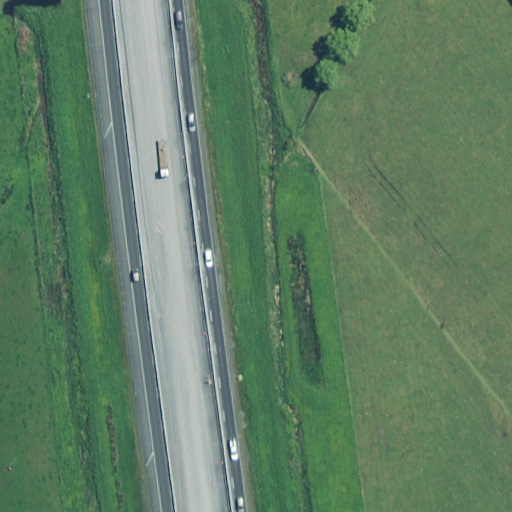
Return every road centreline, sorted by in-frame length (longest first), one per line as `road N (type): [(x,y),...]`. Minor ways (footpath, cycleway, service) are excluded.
road 1 (motorway): [(163,0),(227,511)]
road 2 (motorway): [(172,511),(110,0)]
